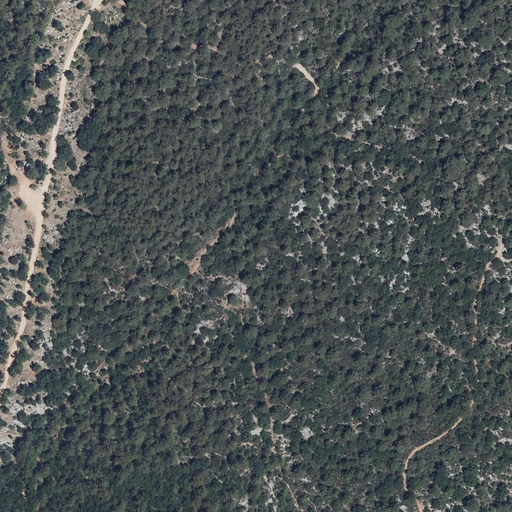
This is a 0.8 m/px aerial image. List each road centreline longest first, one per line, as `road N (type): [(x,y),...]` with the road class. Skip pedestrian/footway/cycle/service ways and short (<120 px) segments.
road 1 (track): [(0,407),(22,329),(70,58),(96,0)]
road 2 (track): [(511,256),(496,258),(482,277),(474,389),(462,417),(408,463),(420,511)]
